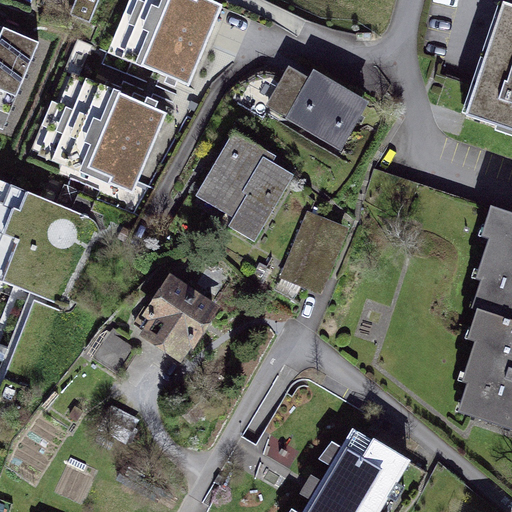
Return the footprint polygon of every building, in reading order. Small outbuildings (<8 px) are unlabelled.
[(189,84),(223,0),(222,0),(128,0),(108,50),(189,84)] [(511,15),(492,10),(459,122),(511,137),(511,15)] [(0,23),(0,124),(0,125),(35,38),(0,23)] [(295,68),(271,104),(338,147),(368,101),(322,71),(315,81),(295,68)] [(134,191),(167,108),(70,70),(37,152),(134,191)] [(295,174),(238,137),(200,194),(237,218),(232,225),(252,239),(295,174)] [(0,182),(0,347),(6,350),(29,292),(55,302),(89,218),(0,182)] [(483,307),(511,318),(511,216),(495,210),(485,237),(492,240),(477,279),(483,282),(475,304),(483,307)] [(345,231),(309,216),(284,278),(320,292),(345,231)] [(180,274),(141,325),(178,353),(217,303),(180,274)] [(511,318),(483,307),(470,341),(477,343),(463,380),(469,382),(459,408),(511,427),(511,318)] [(0,443),(14,409),(0,401),(0,443)] [(374,511),(405,461),(352,430),(303,511),(374,511)]
